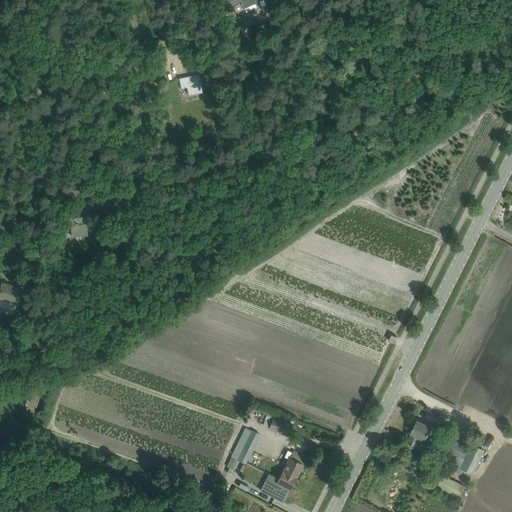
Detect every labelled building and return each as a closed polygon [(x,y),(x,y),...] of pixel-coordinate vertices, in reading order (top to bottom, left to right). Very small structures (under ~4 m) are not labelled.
[(243,41),(240,27),(230,28),(233,43),(243,41)] [(135,74),(132,87),(141,90),(144,76),(135,74)] [(181,88),(187,87),(188,94),(202,91),(199,75),(179,79),(181,88)] [(109,202),(92,205),(93,213),(110,211),(109,202)] [(73,243),(78,242),(84,241),(83,235),(87,234),(85,216),(69,219),(73,243)] [(1,282),(0,286),(0,297),(16,302),(20,288),(1,282)] [(273,417),(269,429),(288,436),(292,425),(273,417)] [(408,443),(416,446),(420,438),(425,440),(431,427),(417,420),(411,433),(412,433),(408,443)] [(260,434),(252,430),(237,459),(245,463),(247,460),(252,462),(254,458),(249,456),(260,434)] [(445,436),(441,445),(440,447),(457,456),(450,469),(459,473),(461,468),(473,474),(484,451),(472,445),(471,449),(445,436)] [(292,453),(288,450),(284,457),(289,459),(283,471),(282,471),(278,479),(274,477),(270,484),(265,481),(261,490),(282,501),(286,492),(288,487),(291,489),(296,478),(303,464),(302,464),(306,457),(293,450),(292,453)] [(431,471),(429,475),(436,479),(438,474),(431,471)] [(437,485),(460,495),(465,484),(442,474),(437,485)]
